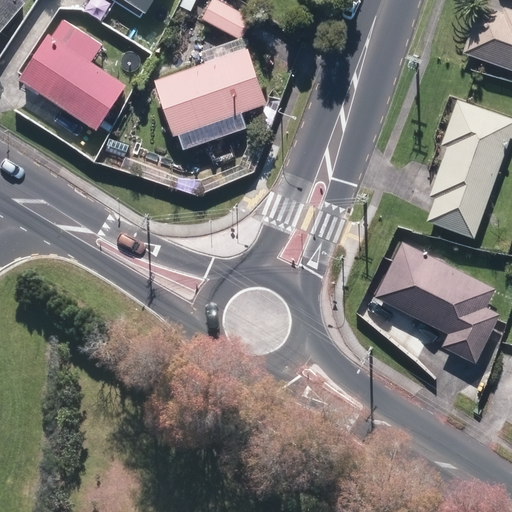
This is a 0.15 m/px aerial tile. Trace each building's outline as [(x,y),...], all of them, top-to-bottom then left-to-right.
[(0,0),(0,43),(35,1),(33,0),(0,0)] [(136,0),(156,12),(164,0),(136,0)] [(188,0),(186,5),(197,11),(202,0),(188,0)] [(219,0),(210,19),(249,39),(260,18),(226,0),(219,0)] [(457,53),(511,72),(511,11),(500,7),(498,13),(474,5),(457,53)] [(28,77),(106,128),(136,84),(100,61),(111,44),(72,18),(62,34),(58,33),(28,77)] [(164,80),(184,136),(276,103),(255,47),(164,80)] [(422,222),(469,239),(511,121),(453,100),(436,146),(441,148),(424,196),(430,198),(422,222)] [(437,347),(470,364),(495,313),(482,307),(491,289),(397,241),(370,297),(443,334),(437,347)]
